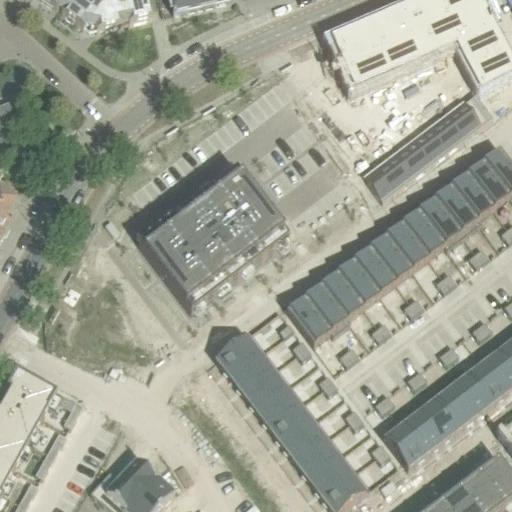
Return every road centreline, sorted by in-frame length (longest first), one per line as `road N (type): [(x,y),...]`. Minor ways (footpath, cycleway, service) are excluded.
road 1 (residential): [(191,360),(511,127)]
road 2 (residential): [(0,346),(150,420),(216,511)]
road 3 (tertiary): [(119,132),(190,76),(358,0)]
road 4 (tertiary): [(0,326),(119,132)]
road 5 (unclassified): [(13,33),(119,132)]
road 6 (residential): [(403,511),(511,425)]
